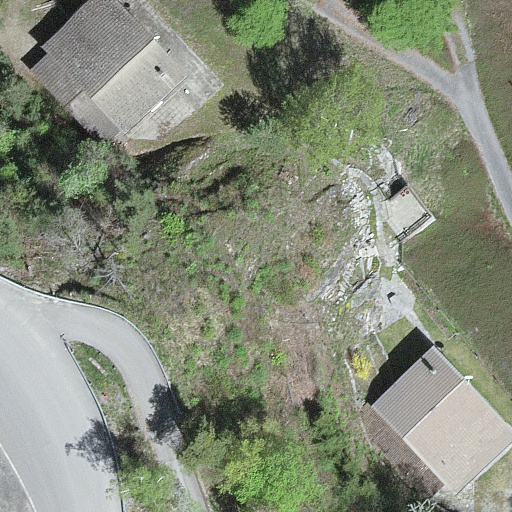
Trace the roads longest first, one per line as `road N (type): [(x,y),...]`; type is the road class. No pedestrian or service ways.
road 1 (residential): [(0,323),(100,325),(128,344),(156,391),(193,511)]
road 2 (unclassified): [(77,511),(0,361)]
